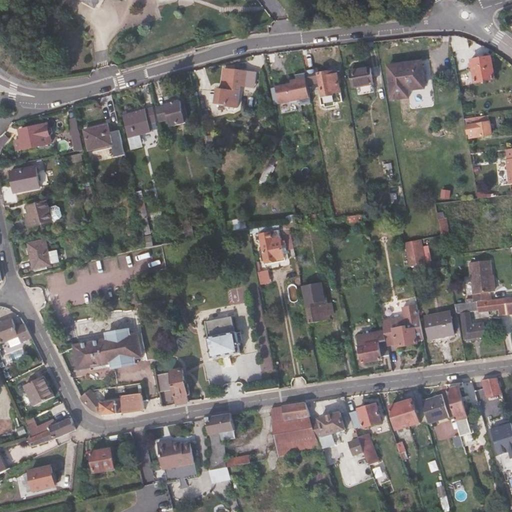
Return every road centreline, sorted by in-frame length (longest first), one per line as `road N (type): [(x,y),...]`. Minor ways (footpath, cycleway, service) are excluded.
road 1 (tertiary): [(15,290),(80,417),(96,425),(511,364)]
road 2 (unclassified): [(466,21),(230,50),(70,95),(34,96),(0,82)]
